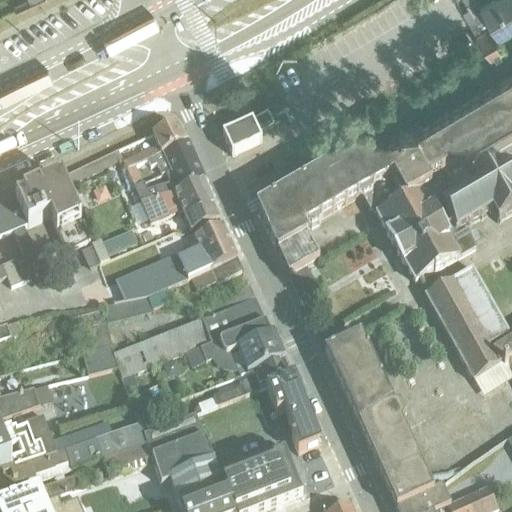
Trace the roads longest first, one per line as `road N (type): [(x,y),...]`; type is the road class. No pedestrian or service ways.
road 1 (residential): [(511,57),(236,214)]
road 2 (tertiary): [(366,488),(236,214)]
road 3 (primary): [(0,150),(171,66)]
road 4 (primary): [(152,21),(0,100)]
road 5 (tertiary): [(236,214),(171,66)]
road 6 (primary): [(171,66),(309,0)]
